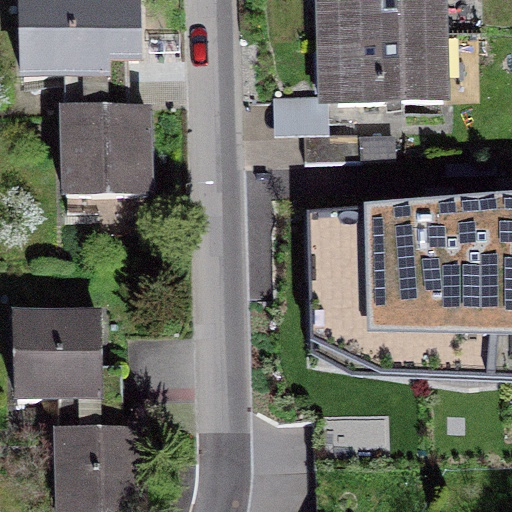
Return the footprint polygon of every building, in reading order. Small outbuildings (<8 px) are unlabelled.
[(455,0),(320,0),(321,34),(455,33),(455,0)] [(113,5),(25,5),(25,101),(113,101),(113,5)] [(455,112),(455,33),(321,34),(320,113),(455,112)] [(155,120),(60,120),(60,208),(155,208),(155,120)] [(360,139),(310,138),(309,165),(360,165),(360,139)] [(360,165),(309,165),(309,195),(360,194),(360,165)] [(511,201),(496,201),(306,217),(310,363),(460,385),(511,380),(511,201)] [(99,316),(20,319),(22,400),(53,399),(54,441),(103,440),(99,316)] [(103,440),(54,441),(56,511),(147,511),(146,438),(103,440)] [(374,443),(315,442),(314,470),(373,472),(374,443)] [(371,511),(373,472),(314,470),(313,511),(371,511)]
